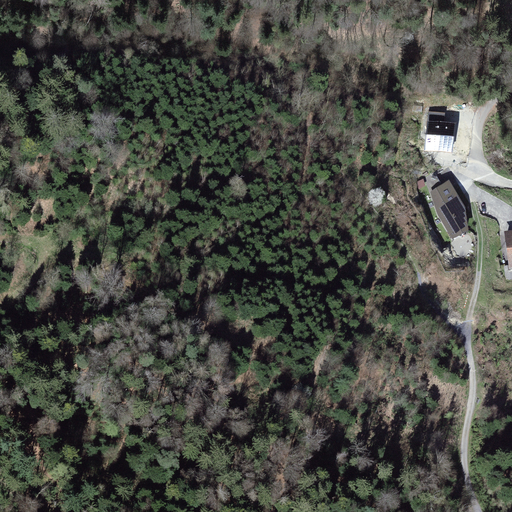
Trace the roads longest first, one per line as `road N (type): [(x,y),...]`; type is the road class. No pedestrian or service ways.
road 1 (track): [(84,511),(225,484),(310,391),(332,333),(305,231),(312,144),(467,340)]
road 2 (track): [(477,511),(464,449),(480,249),(471,194)]
